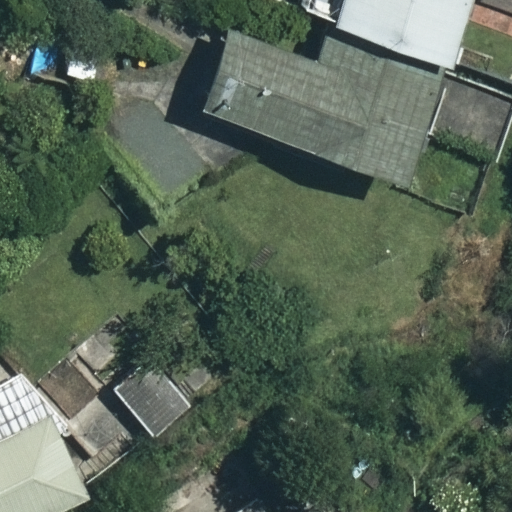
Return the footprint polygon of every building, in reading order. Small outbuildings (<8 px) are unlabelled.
[(441,0),(306,0),(305,4),(420,51),(441,0)] [(294,49),(208,18),(180,96),(382,169),(417,69),(302,28),(294,49)] [(179,400),(148,354),(107,382),(137,428),(179,400)] [(0,384),(0,511),(14,511),(72,489),(25,374),(0,384)] [(286,511),(269,511),(255,488),(214,511),(317,511),(310,498),(286,511)]
